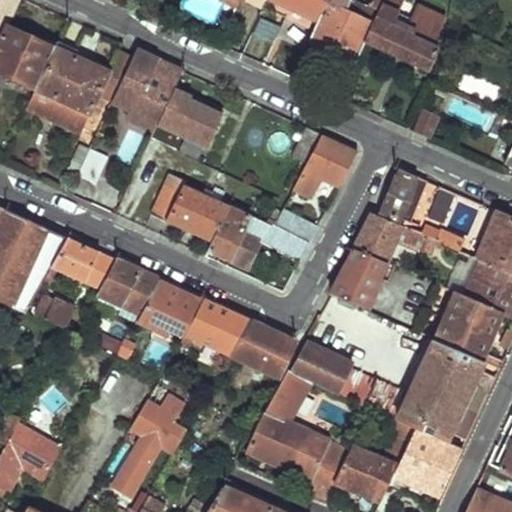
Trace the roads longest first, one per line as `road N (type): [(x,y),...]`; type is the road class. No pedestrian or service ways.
road 1 (residential): [(0,181),(280,308),(309,292),(387,141)]
road 2 (residential): [(76,0),(387,141)]
road 3 (residential): [(511,371),(445,511)]
road 4 (residential): [(387,141),(511,189)]
